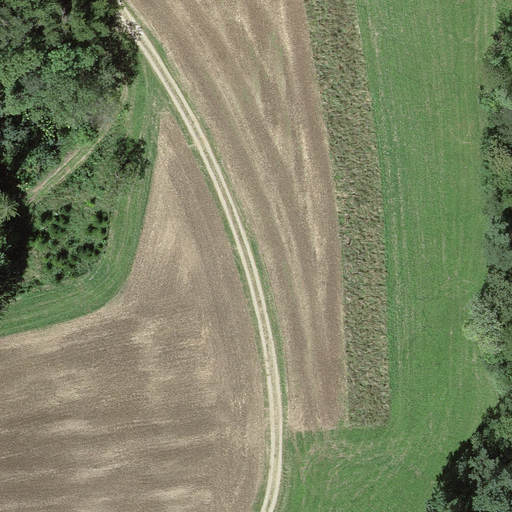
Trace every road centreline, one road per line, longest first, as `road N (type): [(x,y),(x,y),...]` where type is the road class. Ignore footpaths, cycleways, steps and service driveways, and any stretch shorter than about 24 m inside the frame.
road 1 (track): [(262,511),(272,412),(249,280),(215,172),(107,0)]
road 2 (track): [(0,220),(75,168),(104,122),(129,27)]
